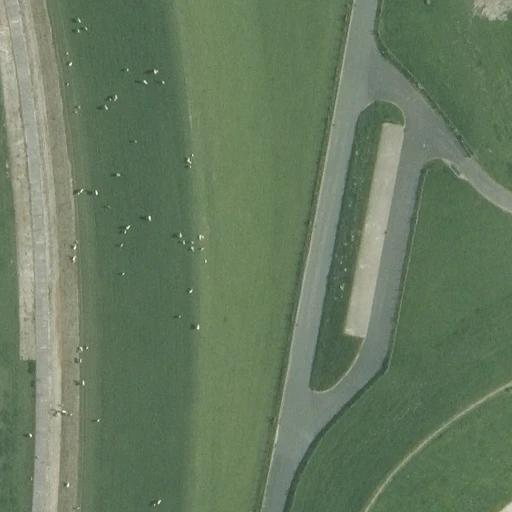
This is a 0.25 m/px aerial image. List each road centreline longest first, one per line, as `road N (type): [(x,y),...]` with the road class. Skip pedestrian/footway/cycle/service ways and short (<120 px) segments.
road 1 (track): [(44,511),(46,270),(12,0)]
road 2 (track): [(511,205),(468,173),(421,114)]
